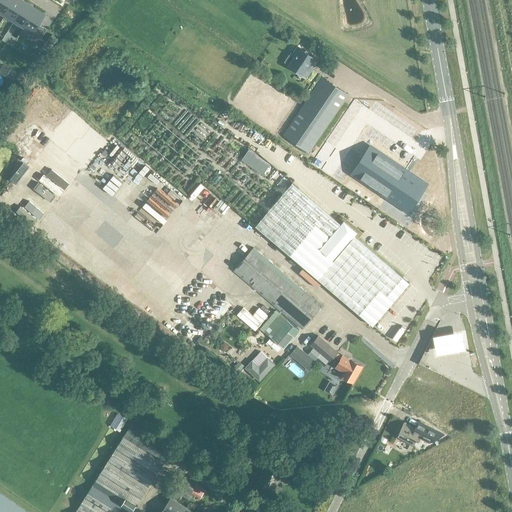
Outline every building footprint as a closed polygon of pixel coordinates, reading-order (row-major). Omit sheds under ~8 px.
[(0,0),(0,13),(3,16),(13,1),(11,0),(0,0)] [(13,1),(3,16),(12,22),(22,7),(13,1)] [(22,7),(12,22),(20,28),(21,28),(31,13),(30,12),(22,7)] [(20,28),(20,29),(30,35),(32,32),(41,18),(31,11),(30,12),(31,13),(21,28),(20,28)] [(296,57),(289,66),(307,77),(318,60),(297,47),(293,55),(296,57)] [(18,73),(4,64),(0,70),(0,73),(12,81),(18,73)] [(323,78),(283,136),(309,153),(348,95),(323,78)] [(336,149),(326,142),(311,164),(322,170),(336,149)] [(272,150),(282,159),(289,152),(279,143),(272,150)] [(409,213),(429,183),(370,143),(350,174),(409,213)] [(250,149),(242,159),(263,174),(270,164),(250,149)] [(256,226),(373,326),(409,283),(292,183),(256,226)] [(206,202),(197,211),(201,215),(193,223),(197,227),(214,209),(206,202)] [(199,227),(209,236),(218,226),(208,217),(199,227)] [(253,247),(233,271),(263,296),(302,330),(323,306),(253,247)] [(202,270),(209,263),(206,260),(199,267),(202,270)] [(20,299),(32,308),(41,297),(28,288),(20,299)] [(299,330),(276,311),(269,320),(265,317),(258,326),(284,348),(299,330)] [(448,333),(433,335),(436,355),(452,352),(467,350),(463,330),(448,333)] [(337,353),(318,336),(311,344),(315,347),(321,353),(330,361),(337,353)] [(281,347),(270,338),(267,342),(278,351),(281,347)] [(316,362),(314,360),(308,355),(297,346),(291,354),(309,370),(316,362)] [(315,347),(308,355),(314,360),(321,353),(315,347)] [(343,356),(336,368),(345,372),(342,377),(353,383),(363,367),(352,360),(351,361),(343,356)] [(261,381),(276,365),(268,358),(259,367),(252,361),(246,368),(261,381)] [(240,362),(234,368),(239,373),(245,367),(240,362)] [(192,399),(182,392),(176,400),(186,407),(192,399)] [(173,448),(132,422),(85,496),(75,511),(133,511),(143,496),(173,448)] [(404,423),(397,438),(413,447),(415,441),(418,443),(421,438),(423,435),(420,433),(420,431),(404,423)] [(187,425),(176,435),(183,442),(194,433),(187,425)] [(246,459),(260,436),(249,429),(234,452),(246,459)] [(187,451),(182,460),(219,483),(224,474),(187,451)] [(265,484),(263,487),(272,492),(273,489),(274,489),(283,473),(285,474),(287,470),(276,464),(271,461),(267,469),(271,471),(264,484),(265,484)] [(245,483),(250,476),(245,472),(240,480),(245,483)] [(192,491),(197,483),(179,473),(174,481),(192,491)] [(205,488),(197,483),(192,491),(200,496),(205,488)] [(0,511),(29,511),(24,508),(0,491),(0,511)] [(171,496),(154,506),(158,511),(169,511),(178,506),(171,496)]
